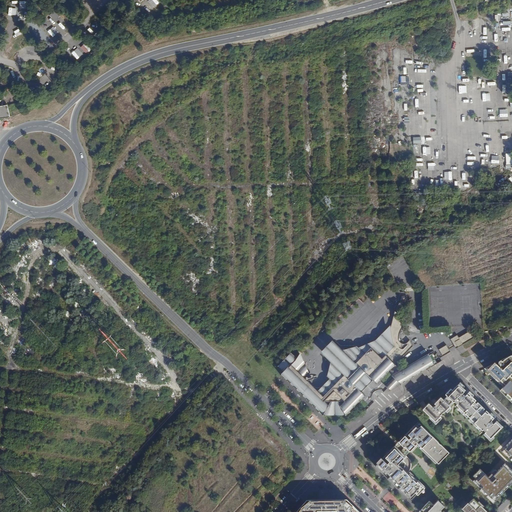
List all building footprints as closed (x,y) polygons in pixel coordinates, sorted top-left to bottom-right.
[(152,0),(142,0),(151,9),(156,4),(152,0)] [(0,119),(1,120),(4,120),(5,120),(8,119),(14,118),(12,106),(0,106),(0,119)] [(404,310),(408,294),(400,291),(396,308),(404,310)] [(284,371),(282,373),(281,375),(318,412),(323,415),(333,415),(333,414),(335,414),(335,415),(346,415),(349,413),(350,412),(365,396),(366,397),(367,397),(358,388),(358,387),(359,387),(359,386),(367,378),(368,378),(369,378),(368,377),(369,376),(378,385),(377,384),(389,371),(393,375),(392,376),(394,378),(399,383),(401,385),(426,370),(437,363),(432,354),(435,352),(434,351),(401,370),(395,364),(413,346),(410,340),(405,344),(403,344),(401,343),(399,341),(399,339),(399,337),(401,331),(402,327),(403,326),(403,323),(402,321),(402,319),(401,318),(399,315),(395,311),(394,308),(395,311),(391,325),(390,327),(389,329),(371,348),(368,345),(359,349),(356,346),(355,345),(354,345),(341,346),(335,340),(333,341),(356,363),(344,375),(322,353),(320,355),(326,360),(326,379),(326,381),(325,384),(323,386),(322,387),(321,387),(319,388),(316,388),(314,387),(312,386),(305,379),(308,373),(304,363),(300,355),(297,359),(291,353),(279,366),(284,371)] [(456,349),(474,338),(470,331),(459,337),(457,335),(450,339),(456,349)] [(333,341),(322,353),(344,375),(356,363),(333,341)] [(439,349),(443,356),(451,352),(446,345),(439,349)] [(499,362),(498,363),(496,365),(494,363),(484,368),(499,382),(501,380),(505,385),(502,388),(511,398),(511,376),(510,375),(511,374),(510,373),(511,371),(511,355),(500,360),(499,362)] [(385,386),(388,388),(391,391),(399,383),(394,378),(385,386)] [(429,403),(423,409),(435,421),(439,417),(437,416),(439,414),(440,415),(443,412),(444,412),(450,406),(449,404),(452,401),(454,402),(454,401),(457,404),(456,404),(464,412),(465,411),(467,412),(465,413),(473,421),(474,419),(476,421),(474,422),(482,430),(483,429),(485,431),(485,432),(491,438),(503,426),(459,383),(452,390),(451,388),(446,394),(447,396),(443,399),(441,396),(434,402),(436,404),(435,405),(434,405),(433,407),(429,403)] [(400,441),(410,451),(416,444),(417,443),(419,445),(418,446),(426,454),(427,452),(429,454),(427,456),(435,463),(437,462),(438,463),(449,452),(419,423),(416,426),(415,425),(407,433),(400,441)] [(511,437),(503,446),(511,454),(511,437)] [(395,445),(375,466),(381,472),(382,470),(386,474),(385,475),(395,485),(397,487),(398,486),(401,489),(400,490),(411,501),(422,490),(421,489),(424,486),(418,480),(418,481),(410,473),(408,474),(398,464),(406,456),(395,445)] [(495,469),(488,476),(492,480),(503,468),(508,473),(510,471),(511,472),(511,473),(511,469),(510,468),(505,463),(497,471),(495,469)] [(486,475),(480,468),(473,475),(476,479),(475,480),(481,487),(481,488),(492,498),(495,500),(505,490),(503,488),(511,478),(511,473),(511,472),(510,471),(508,473),(503,468),(492,480),(488,476),(486,475)] [(493,468),(486,475),(488,476),(495,469),(493,468)] [(511,478),(503,488),(505,490),(511,482),(511,478)] [(429,500),(420,510),(422,511),(487,511),(473,498),(469,503),(468,502),(462,508),(465,511),(443,511),(440,509),(443,507),(437,501),(434,505),(429,500)] [(344,501),(310,502),(310,503),(308,505),(310,508),(313,504),(315,506),(309,511),(306,511),(308,511),(305,508),(302,509),(301,510),(300,509),(297,511),(358,511),(355,509),(353,510),(352,509),(349,511),(346,511),(341,506),(342,505),(344,507),(346,504),(344,502),(344,501)]
